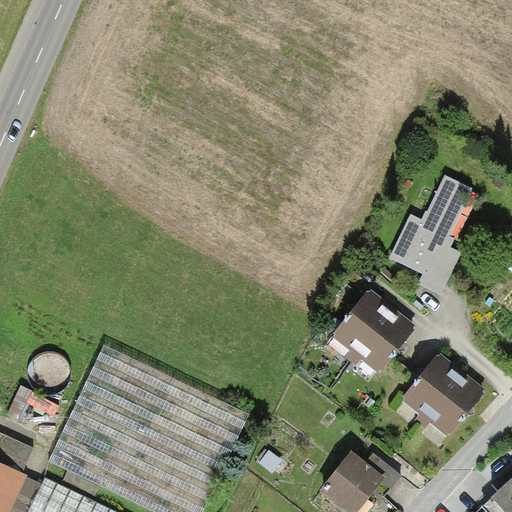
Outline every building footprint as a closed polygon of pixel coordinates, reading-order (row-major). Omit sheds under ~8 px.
[(412,216),(390,259),(422,275),(418,282),(444,294),(463,256),(454,252),(458,243),(454,241),(478,193),(445,177),(423,221),(412,216)] [(395,308),(371,289),(333,336),(350,350),(347,355),(353,360),(395,308)] [(395,308),(353,360),(359,365),(364,359),(380,372),(417,326),(395,308)] [(49,460),(151,511),(203,511),(249,422),(106,349),(49,460)] [(464,373),(440,353),(402,398),(420,414),(417,418),(421,423),(464,373)] [(464,373),(421,423),(426,428),(432,423),(447,436),(486,390),(464,373)] [(350,452),(320,490),(348,511),(359,511),(382,483),(391,491),(402,477),(375,455),(366,466),(350,452)] [(268,455),(260,465),(272,474),(280,465),(268,455)] [(0,511),(9,511),(26,477),(0,465),(0,511)] [(25,511),(109,511),(41,479),(25,511)] [(511,511),(511,479),(482,507),(486,511),(511,511)]
